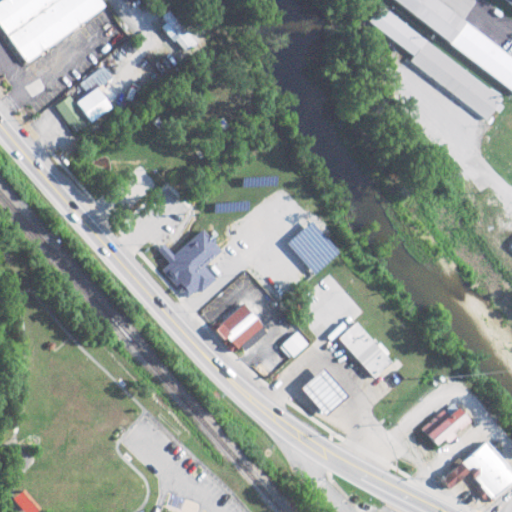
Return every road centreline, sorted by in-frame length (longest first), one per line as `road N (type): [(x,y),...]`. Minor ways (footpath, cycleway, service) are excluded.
road 1 (primary): [(434,511),(268,413),(0,120)]
road 2 (residential): [(511,195),(408,85)]
road 3 (residential): [(268,413),(350,511)]
